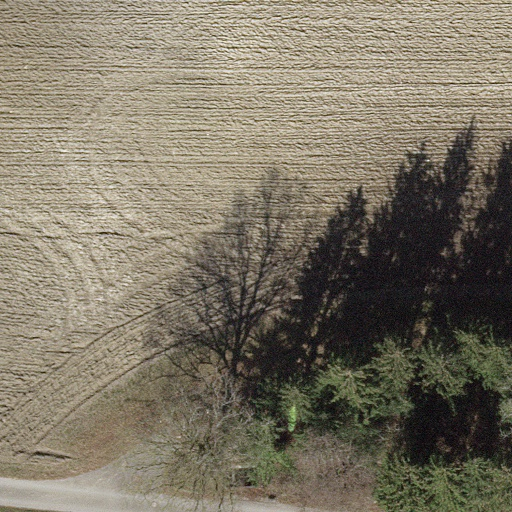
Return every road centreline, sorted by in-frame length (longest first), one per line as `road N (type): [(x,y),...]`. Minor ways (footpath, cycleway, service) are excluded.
road 1 (track): [(81,499),(302,375),(511,360)]
road 2 (track): [(81,499),(212,511)]
